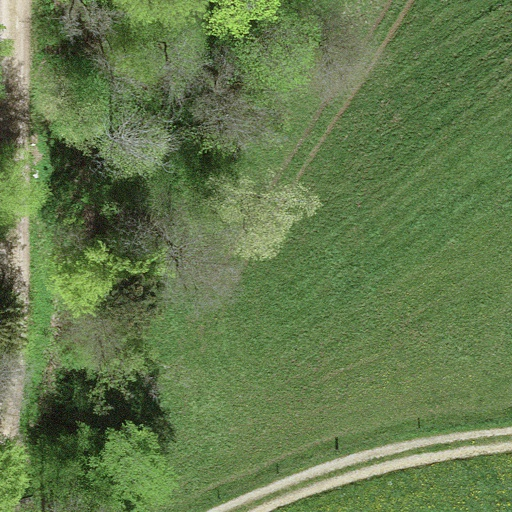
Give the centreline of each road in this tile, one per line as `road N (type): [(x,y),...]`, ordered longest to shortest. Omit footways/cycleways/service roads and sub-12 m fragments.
road 1 (track): [(0,390),(14,0)]
road 2 (track): [(223,511),(325,479),(511,441)]
